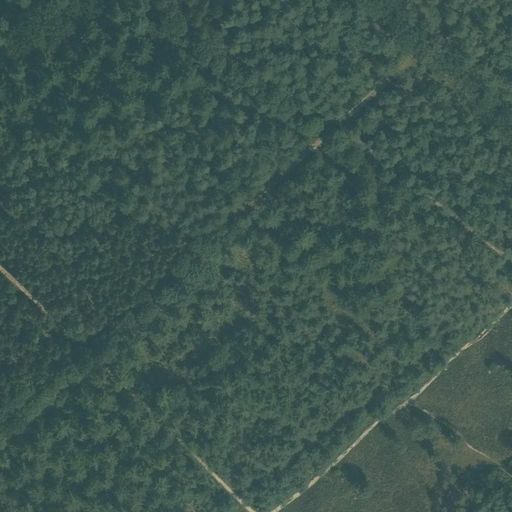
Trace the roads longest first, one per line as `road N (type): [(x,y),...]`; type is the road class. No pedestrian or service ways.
road 1 (track): [(0,420),(417,41)]
road 2 (unknown): [(511,264),(152,0)]
road 3 (unclassified): [(511,124),(373,0)]
